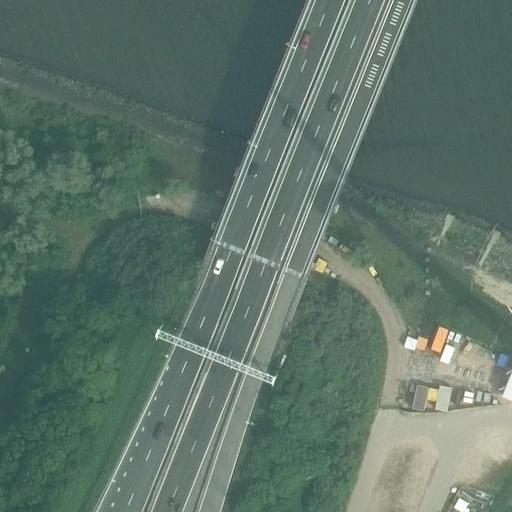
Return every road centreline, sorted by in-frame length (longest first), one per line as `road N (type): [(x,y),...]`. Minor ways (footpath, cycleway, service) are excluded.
road 1 (motorway): [(333,0),(126,511)]
road 2 (motorway): [(168,511),(373,0)]
road 3 (tertiary): [(211,511),(282,304),(405,0)]
